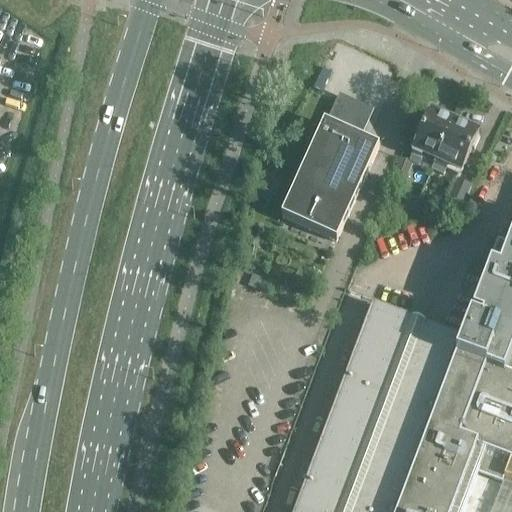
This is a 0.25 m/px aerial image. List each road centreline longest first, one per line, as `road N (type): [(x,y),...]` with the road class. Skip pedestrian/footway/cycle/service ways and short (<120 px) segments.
road 1 (primary): [(94,511),(225,0)]
road 2 (primary): [(146,0),(74,259),(26,511)]
road 3 (secondary): [(511,58),(405,0)]
